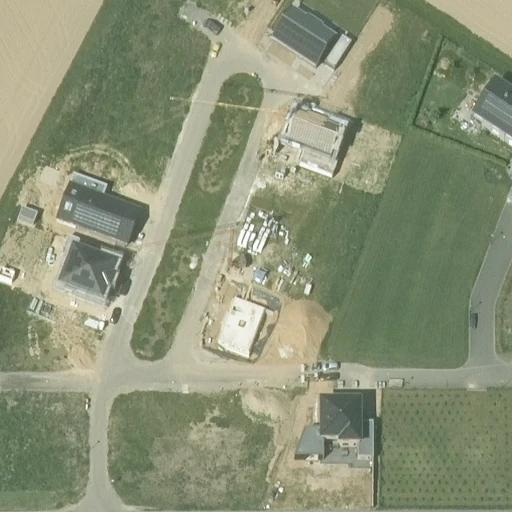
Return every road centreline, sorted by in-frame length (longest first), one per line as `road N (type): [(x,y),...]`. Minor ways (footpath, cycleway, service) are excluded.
road 1 (residential): [(244,58),(213,78),(100,381)]
road 2 (residential): [(179,378),(275,96),(270,72),(244,58)]
road 3 (residential): [(179,378),(482,378)]
road 4 (residential): [(482,378),(481,303),(506,234)]
road 5 (residential): [(97,511),(100,381)]
